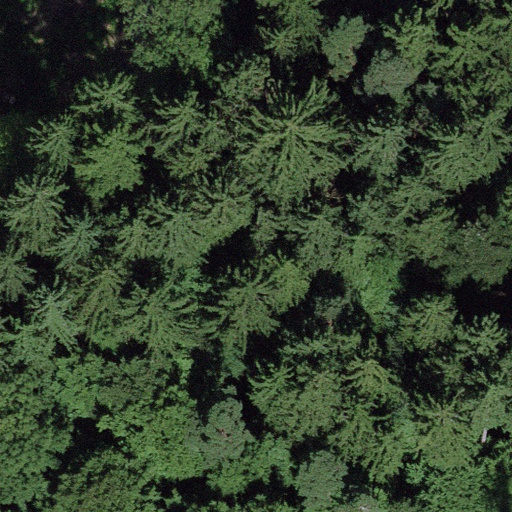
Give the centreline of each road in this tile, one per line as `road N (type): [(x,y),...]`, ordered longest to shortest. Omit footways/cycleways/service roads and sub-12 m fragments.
road 1 (track): [(40,511),(200,410),(333,358),(511,311)]
road 2 (track): [(148,140),(94,333),(27,511)]
road 3 (track): [(142,0),(148,140)]
